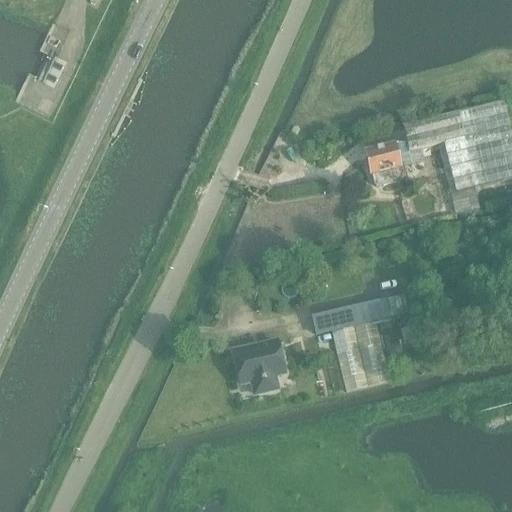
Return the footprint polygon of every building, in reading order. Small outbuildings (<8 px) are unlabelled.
[(397,147),(364,155),(370,177),(372,178),(373,183),(373,184),(373,187),(379,190),(390,187),(398,185),(402,184),(405,179),(403,168),(423,164),(420,151),(437,147),(440,159),(443,172),(446,185),(449,198),(454,219),(478,214),(474,192),(511,182),(511,148),(511,143),(508,130),(505,118),(502,106),(401,130),(404,142),(396,144),(397,147)] [(323,262),(309,265),(312,274),(325,271),(323,262)] [(374,324),(412,315),(408,298),(312,321),(316,338),(332,334),(346,395),(368,390),(388,385),(374,324)] [(410,330),(400,332),(404,348),(414,346),(410,330)] [(232,354),(239,386),(250,384),(253,397),(274,392),(272,379),(282,376),(275,345),(232,354)]
